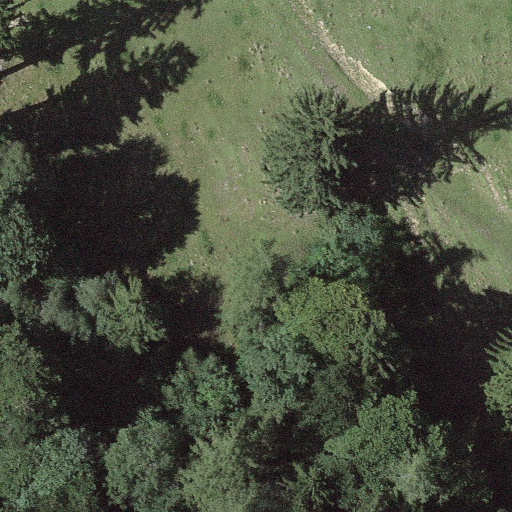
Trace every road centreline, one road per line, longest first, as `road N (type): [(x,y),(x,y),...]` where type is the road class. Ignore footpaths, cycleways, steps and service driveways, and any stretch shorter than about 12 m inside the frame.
road 1 (track): [(282,0),(411,150),(511,234)]
road 2 (track): [(0,33),(169,0)]
